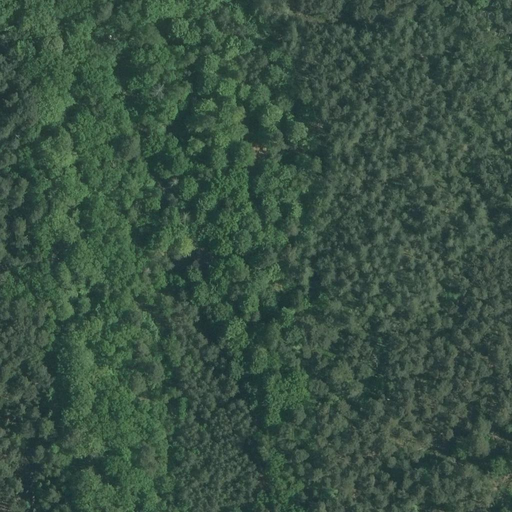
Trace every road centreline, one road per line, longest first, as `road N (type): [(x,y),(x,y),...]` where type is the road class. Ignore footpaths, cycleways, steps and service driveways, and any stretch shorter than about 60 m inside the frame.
road 1 (track): [(10,0),(33,49),(80,511)]
road 2 (track): [(511,378),(392,472)]
